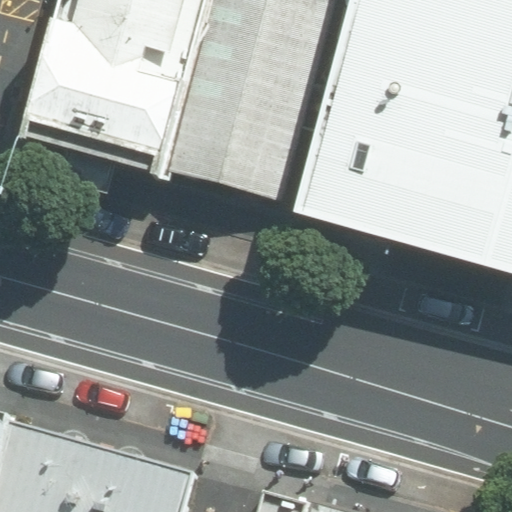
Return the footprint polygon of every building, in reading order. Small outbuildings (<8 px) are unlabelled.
[(218,0),(51,0),(15,133),(170,175),(218,0)] [(218,0),(170,175),(280,205),(336,0),(218,0)] [(511,0),(355,0),(298,217),(511,276),(511,0)] [(0,460),(12,415),(0,412),(0,460)] [(187,511),(200,464),(12,415),(0,460),(0,511),(187,511)] [(251,511),(333,511),(257,492),(251,511)]
